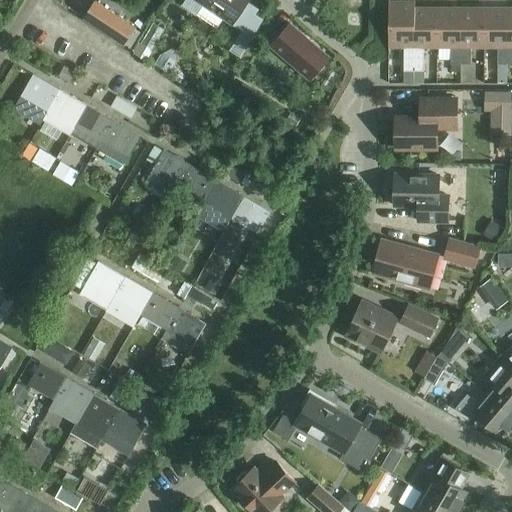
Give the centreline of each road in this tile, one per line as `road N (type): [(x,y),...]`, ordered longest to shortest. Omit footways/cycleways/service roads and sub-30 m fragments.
road 1 (residential): [(103,511),(364,70)]
road 2 (residential): [(317,353),(346,286),(367,198),(364,70)]
road 3 (residential): [(148,487),(168,497),(187,493),(229,462),(317,353)]
road 4 (residential): [(511,470),(317,353)]
